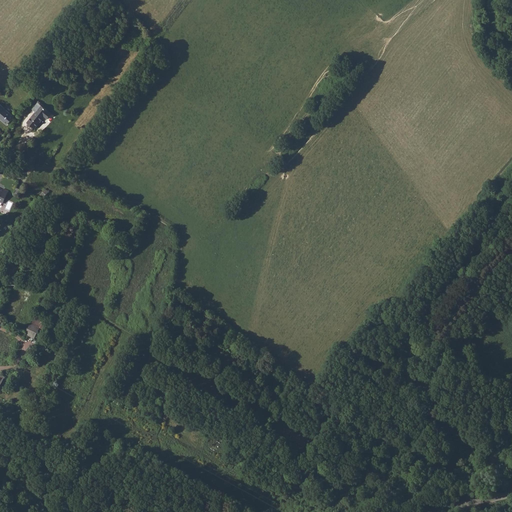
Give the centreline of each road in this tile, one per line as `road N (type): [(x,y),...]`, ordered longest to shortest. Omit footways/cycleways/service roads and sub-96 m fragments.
road 1 (track): [(0,166),(61,167),(91,177),(173,228),(180,238),(176,288),(272,358),(355,433),(459,482),(477,501)]
road 2 (track): [(0,283),(60,291),(151,350),(176,288)]
